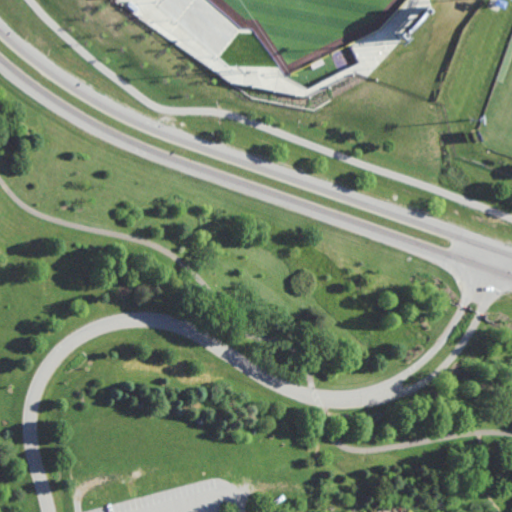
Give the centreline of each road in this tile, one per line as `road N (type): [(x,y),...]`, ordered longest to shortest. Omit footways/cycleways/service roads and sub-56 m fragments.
road 1 (secondary): [(511,255),(132,116),(58,79),(0,29)]
road 2 (secondary): [(0,59),(99,129),(511,279)]
